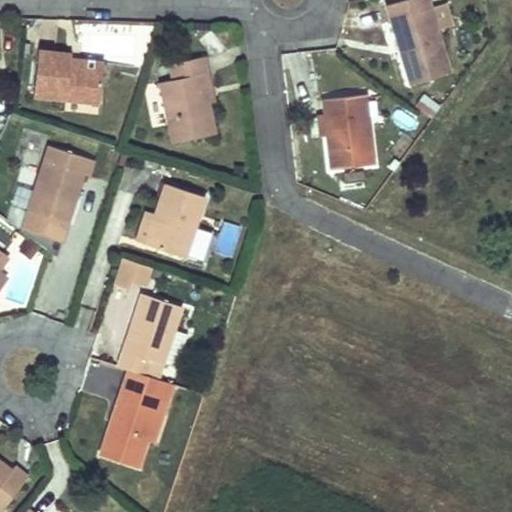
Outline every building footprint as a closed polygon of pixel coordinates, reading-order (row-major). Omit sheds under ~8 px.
[(400,51),(409,79),(422,75),(449,67),(428,0),(403,0),(386,5),(389,16),(400,50),(400,51)] [(102,69),(71,65),(71,60),(72,52),(40,49),(35,94),(100,101),(102,69)] [(214,132),(208,101),(202,74),(209,72),(205,55),(170,63),(173,77),(160,80),(173,140),(214,132)] [(71,60),(71,65),(102,69),(103,64),(71,60)] [(202,74),(208,101),(215,100),(209,72),(202,74)] [(326,112),(329,132),(333,167),(375,161),(367,92),(324,96),(326,112)] [(422,92),(414,106),(433,116),(440,102),(422,92)] [(321,133),(329,132),(326,112),(320,112),(321,133)] [(48,144),(28,209),(68,221),(84,173),(89,175),(93,159),(48,144)] [(155,213),(145,243),(185,256),(204,196),(164,182),(155,213)] [(134,240),(145,243),(155,213),(144,209),(134,240)] [(40,246),(27,237),(17,250),(30,259),(40,246)] [(0,249),(0,266),(8,256),(0,249)] [(118,256),(114,284),(148,288),(151,260),(118,256)] [(124,349),(120,365),(130,368),(145,373),(150,358),(164,363),(182,306),(142,293),(133,321),(138,322),(130,351),(124,349)] [(133,321),(124,349),(130,351),(138,322),(133,321)] [(175,329),(164,363),(178,367),(188,334),(175,329)] [(120,398),(129,401),(134,386),(169,397),(174,382),(145,373),(130,368),(125,382),(120,398)] [(139,467),(148,439),(157,412),(164,414),(169,397),(134,386),(129,401),(120,398),(102,455),(139,467)] [(157,412),(148,439),(155,441),(164,414),(157,412)] [(0,459),(0,483),(11,468),(0,459)]
